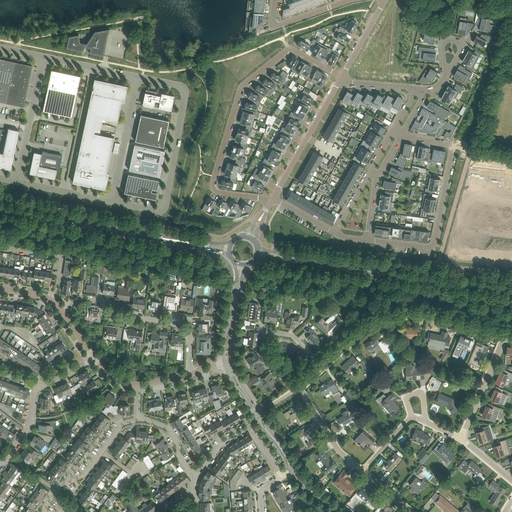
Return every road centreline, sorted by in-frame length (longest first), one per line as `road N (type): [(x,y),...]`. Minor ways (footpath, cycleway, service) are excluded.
road 1 (residential): [(271,201),(212,185),(239,89),(289,48),(341,76)]
road 2 (tertiary): [(511,290),(258,252)]
road 3 (residential): [(365,240),(433,245),(451,146),(401,133)]
road 4 (unclassified): [(111,201),(160,210),(166,199),(184,94),(137,76)]
road 5 (residential): [(505,331),(423,313),(390,315),(321,366)]
road 6 (tertiary): [(0,209),(141,235)]
road 7 (residential): [(271,201),(341,76)]
road 8 (residential): [(137,418),(119,426),(84,473),(57,488),(44,511)]
road 9 (residential): [(294,389),(264,349),(264,334),(290,334),(321,366)]
road 10 (unknown): [(0,107),(74,122),(85,65)]
road 11 (unknown): [(66,192),(93,67)]
road 12 (unclassified): [(43,56),(16,181)]
road 13 (unclassified): [(137,76),(111,201)]
road 14 (tertiary): [(225,363),(290,471)]
road 15 (tertiary): [(296,468),(232,362)]
